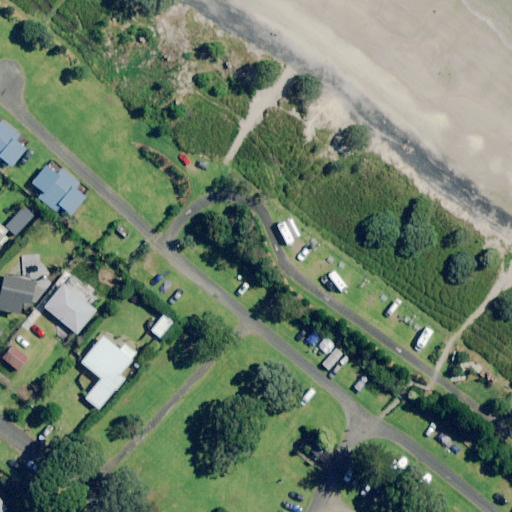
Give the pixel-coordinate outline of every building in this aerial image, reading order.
[(0,125),(0,162),(1,162),(11,171),(26,153),(15,144),(19,139),(1,124),(0,125)] [(118,150),(109,140),(99,149),(109,159),(118,150)] [(56,169),(46,161),(31,179),(42,188),(38,192),(56,207),(60,202),(70,210),(85,192),(75,184),(79,179),(61,164),(56,169)] [(6,221),(17,230),(32,213),(21,204),(6,221)] [(223,260),(214,252),(206,260),(215,269),(223,260)] [(238,274),(225,265),(215,279),(228,288),(238,274)] [(2,268),(0,277),(0,304),(18,309),(21,297),(28,298),(33,275),(2,268)] [(178,282),(165,274),(153,292),(165,300),(178,282)] [(42,304),(75,331),(96,306),(63,279),(42,304)] [(175,323),(164,315),(150,331),(161,340),(175,323)] [(83,395),(97,407),(123,375),(118,371),(136,349),(124,338),(118,345),(102,331),(78,358),(99,376),(83,395)] [(2,355),(16,368),(28,355),(13,342),(2,355)] [(231,383),(224,375),(216,383),(224,390),(231,383)] [(321,439),(304,427),(295,439),(312,451),(321,439)]
